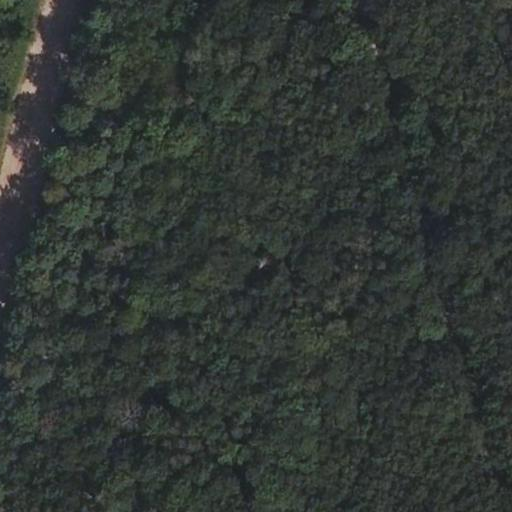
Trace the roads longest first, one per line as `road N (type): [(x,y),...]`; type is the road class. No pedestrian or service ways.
road 1 (unknown): [(359,0),(511,506)]
road 2 (unknown): [(57,0),(0,239)]
